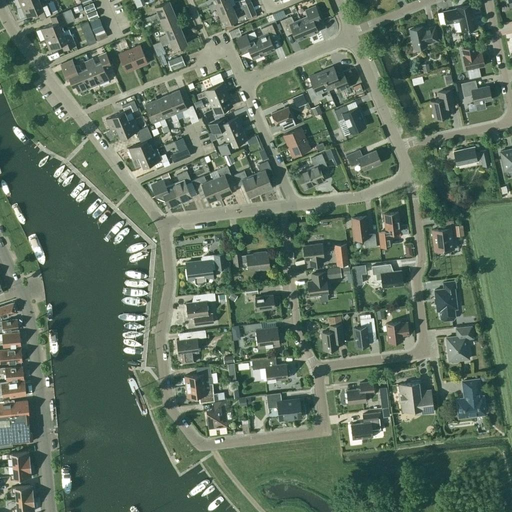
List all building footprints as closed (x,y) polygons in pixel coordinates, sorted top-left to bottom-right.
[(38,0),(35,0),(21,6),(25,16),(37,11),(39,17),(51,12),(47,2),(40,5),(38,0)] [(157,13),(149,16),(151,20),(173,11),(169,0),(154,6),(157,13)] [(220,0),(214,3),(218,13),(240,4),(238,0),(237,0),(231,3),(229,0),(220,0)] [(256,16),(250,0),(241,4),(248,19),(256,16)] [(85,12),(95,9),(92,3),(83,7),(85,12)] [(82,9),(80,4),(72,6),(74,12),(82,9)] [(242,9),(240,4),(218,13),(223,24),(237,18),(234,12),(242,9)] [(475,27),(470,4),(456,7),(456,8),(442,11),(445,23),(453,22),(455,32),(475,27)] [(299,19),(307,36),(318,32),(313,21),(320,18),(315,5),(304,10),(306,16),(299,19)] [(40,28),(44,38),(62,31),(59,25),(66,22),(74,19),(70,9),(62,12),(50,17),(52,23),(40,28)] [(88,20),(98,16),(95,11),(86,14),(88,20)] [(151,20),(153,25),(161,21),(163,27),(178,21),(173,11),(151,20)] [(438,25),(444,24),(441,12),(435,13),(438,25)] [(296,41),(307,36),(299,19),(293,21),(291,16),(279,20),(285,33),(291,30),(296,41)] [(89,22),(91,28),(101,24),(98,19),(89,22)] [(151,20),(142,24),(144,28),(153,25),(151,20)] [(158,37),(159,41),(160,41),(182,32),(178,21),(163,27),(166,34),(158,37)] [(101,24),(91,28),(94,34),(103,30),(101,24)] [(256,37),(264,55),(274,50),(270,39),(276,36),(271,24),(260,29),(263,34),(256,37)] [(437,40),(434,26),(422,29),(422,26),(409,29),(413,47),(426,45),(425,42),(437,40)] [(238,28),(228,32),(231,38),(241,34),(238,28)] [(95,41),(91,30),(84,33),(88,44),(95,41)] [(62,31),(44,38),(49,48),(61,43),(63,49),(75,44),(71,34),(64,37),(62,31)] [(96,41),(106,37),(104,32),(94,36),(96,41)] [(182,32),(160,41),(162,46),(169,42),(172,49),(186,43),(182,32)] [(253,59),(264,55),(256,37),(250,40),(247,34),(236,39),(241,51),(248,48),(253,59)] [(162,46),(160,41),(159,41),(152,44),(157,55),(164,52),(162,46)] [(128,49),(136,67),(147,63),(139,44),(128,49)] [(462,55),(465,69),(483,65),(480,51),(475,52),(474,46),(462,48),(463,55),(462,55)] [(125,72),(136,67),(128,49),(117,53),(125,72)] [(108,79),(105,71),(112,68),(105,51),(97,54),(100,62),(95,64),(92,58),(88,59),(98,83),(108,79)] [(181,55),(168,61),(172,71),(185,65),(181,55)] [(74,65),(71,59),(60,63),(66,77),(67,79),(69,78),(72,86),(75,85),(78,91),(88,87),(81,70),(78,63),(74,65)] [(98,83),(88,59),(84,61),(87,68),(81,70),(88,87),(98,83)] [(429,70),(427,63),(421,64),(422,71),(429,70)] [(321,71),(328,88),(336,85),(338,90),(348,86),(343,73),(337,76),(333,66),(321,71)] [(320,92),(328,88),(321,71),(309,76),(313,86),(306,89),(311,101),(322,97),(320,92)] [(451,74),(444,75),(446,84),(452,82),(451,74)] [(491,99),(488,85),(476,88),(474,80),(461,83),(463,96),(472,94),(474,103),(476,110),(486,108),(484,100),(491,99)] [(207,94),(209,101),(227,94),(222,82),(204,90),(202,84),(196,87),(198,93),(196,93),(198,98),(207,94)] [(430,101),(434,118),(448,115),(445,101),(451,100),(449,89),(438,91),(439,99),(430,101)] [(178,90),(167,94),(174,112),(181,109),(184,117),(188,115),(191,122),(198,119),(192,105),(186,107),(178,90)] [(452,92),(452,102),(467,102),(467,96),(460,97),(459,92),(452,92)] [(306,103),(302,93),(297,96),(301,105),(306,103)] [(167,94),(156,99),(163,117),(170,114),(173,121),(178,120),(174,112),(167,94)] [(227,94),(209,101),(212,108),(203,111),(205,116),(210,114),(214,112),(214,113),(222,109),(232,105),(227,94)] [(166,124),(163,117),(156,99),(144,104),(152,121),(159,119),(162,126),(166,124)] [(132,111),(137,109),(133,100),(121,105),(122,107),(130,104),(132,111)] [(110,129),(115,127),(115,126),(128,121),(125,114),(132,111),(130,104),(122,107),(123,110),(105,118),(110,129)] [(321,112),(317,104),(310,107),(313,115),(321,112)] [(349,132),(365,126),(357,106),(348,110),(346,105),(333,110),(338,120),(343,118),(349,132)] [(276,125),(292,118),(287,106),(271,113),(276,125)] [(210,114),(202,117),(204,123),(224,115),(222,109),(214,113),(214,112),(210,114)] [(221,128),(224,135),(241,128),(236,116),(227,120),(225,115),(208,123),(210,127),(212,132),(221,128)] [(135,131),(138,136),(149,131),(146,126),(138,129),(133,118),(128,121),(115,126),(115,127),(120,137),(135,131)] [(282,134),(287,145),(305,137),(300,126),(282,134)] [(246,139),(241,128),(224,135),(227,142),(218,145),(221,153),(222,153),(238,147),(237,143),(246,139)] [(149,131),(138,136),(140,142),(127,147),(132,158),(138,156),(137,156),(150,150),(146,140),(151,137),(149,131)] [(160,134),(151,137),(155,145),(163,142),(160,134)] [(305,137),(287,145),(292,156),(310,148),(305,137)] [(163,145),(164,151),(178,147),(176,141),(163,145)] [(324,148),(322,142),(314,145),(317,151),(324,148)] [(474,152),(473,146),(453,150),(456,165),(476,160),(481,159),(482,165),(489,164),(486,149),(479,151),(474,152)] [(335,157),(331,147),(325,149),(328,159),(335,157)] [(156,148),(150,150),(137,156),(138,156),(142,166),(160,159),(161,162),(167,159),(164,153),(159,155),(156,148)] [(511,148),(499,151),(504,170),(511,168),(511,148)] [(189,155),(187,149),(173,155),(175,161),(189,155)] [(363,169),(380,162),(375,150),(362,155),(359,149),(346,154),(350,166),(359,162),(363,169)] [(320,168),(326,165),(321,153),(310,157),(313,166),(298,172),(305,187),(324,179),(320,168)] [(253,174),(260,191),(271,187),(266,173),(271,171),(267,160),(256,164),(259,171),(253,174)] [(219,176),(212,179),(220,196),(231,192),(226,178),(231,176),(226,165),(216,169),(219,176)] [(172,184),(179,201),(191,197),(185,183),(191,181),(186,170),(176,174),(179,181),(172,184)] [(260,191),(253,174),(246,176),(243,170),(233,174),(238,185),(243,183),(249,196),(260,191)] [(220,196),(212,179),(206,181),(203,175),(193,179),(201,197),(206,195),(208,201),(220,196)] [(168,206),(179,201),(172,184),(165,186),(163,180),(152,184),(157,195),(162,193),(168,206)] [(399,231),(397,211),(383,213),(385,231),(378,231),(380,246),(390,245),(389,233),(399,231)] [(451,214),(438,216),(439,228),(431,229),(433,250),(453,248),(450,222),(452,222),(451,214)] [(367,234),(365,215),(351,217),(352,229),(352,238),(363,237),(364,246),(376,245),(374,233),(367,234)] [(462,224),(455,225),(456,235),(464,234),(462,224)] [(348,263),(345,242),(333,244),(336,264),(348,263)] [(303,245),(304,259),(309,258),(310,265),(322,264),(321,257),(323,257),(321,243),(303,245)] [(265,252),(265,251),(255,252),(255,253),(240,255),(240,252),(232,253),(233,265),(241,264),(241,263),(247,262),(248,270),(269,268),(267,251),(265,252)] [(200,257),(200,260),(185,262),(188,262),(188,266),(186,266),(187,280),(194,279),(194,282),(197,284),(203,284),(204,282),(205,281),(204,275),(205,275),(211,274),(212,277),(212,276),(211,269),(226,267),(224,252),(202,255),(200,257)] [(402,284),(400,270),(387,271),(386,263),(371,265),(372,274),(375,274),(375,279),(381,279),(382,287),(402,284)] [(349,274),(348,265),(339,266),(326,267),(327,278),(340,276),(340,275),(349,274)] [(311,273),(312,280),(307,281),(309,295),(318,293),(319,301),(327,300),(326,292),(327,292),(325,278),(324,279),(323,272),(311,273)] [(348,275),(348,287),(357,287),(356,275),(348,275)] [(455,287),(454,280),(443,282),(443,288),(434,289),(436,310),(439,310),(440,318),(443,320),(452,319),(454,316),(453,308),(456,308),(454,287),(455,287)] [(236,295),(231,291),(227,297),(233,300),(236,295)] [(197,294),(198,301),(185,302),(187,317),(193,316),(194,322),(196,324),(213,322),(212,315),(210,314),(207,314),(206,300),(214,299),(214,292),(197,294)] [(225,301),(224,293),(217,294),(218,301),(225,301)] [(272,294),(255,296),(256,309),(274,307),(272,294)] [(11,303),(0,306),(0,318),(2,318),(1,316),(15,312),(14,310),(15,308),(14,305),(12,304),(11,303)] [(384,318),(383,309),(375,310),(376,319),(384,318)] [(342,335),(341,323),(340,315),(328,316),(329,325),(330,331),(321,332),(323,349),(337,347),(335,336),(342,335)] [(374,331),(373,317),(359,318),(360,327),(353,328),(355,345),(368,344),(366,332),(374,331)] [(0,320),(0,325),(2,326),(2,330),(18,328),(17,326),(18,325),(18,322),(17,321),(16,319),(1,321),(0,320)] [(401,335),(408,334),(406,321),(399,322),(399,321),(385,323),(388,341),(402,339),(401,335)] [(243,324),(245,331),(255,330),(257,346),(278,344),(276,327),(261,329),(260,322),(243,324)] [(458,359),(468,358),(466,338),(472,337),(471,326),(455,328),(456,336),(446,337),(448,360),(451,360),(452,362),(458,361),(458,359)] [(196,337),(205,336),(204,329),(188,331),(189,338),(176,340),(178,354),(180,354),(181,363),(195,361),(194,352),(198,352),(196,337)] [(0,338),(2,338),(3,346),(19,345),(19,343),(20,342),(20,338),(18,337),(18,332),(2,333),(0,333),(0,338)] [(19,347),(0,349),(0,362),(21,360),(21,359),(22,357),(21,354),(20,353),(19,347)] [(285,363),(276,364),(275,357),(251,360),(252,369),(265,367),(266,380),(287,378),(285,363)] [(22,376),(23,375),(23,372),(22,371),(21,365),(0,367),(0,372),(5,372),(6,379),(22,378),(22,376)] [(185,386),(212,383),(209,365),(198,366),(199,373),(184,375),(185,386)] [(11,380),(0,381),(0,393),(1,393),(2,394),(9,393),(9,397),(25,394),(24,379),(12,381),(11,380)] [(482,396),(480,396),(478,379),(462,381),(463,392),(464,392),(465,398),(459,399),(461,399),(462,405),(459,405),(459,406),(461,406),(462,415),(478,414),(479,421),(477,421),(478,435),(486,434),(485,420),(483,420),(482,418),(482,413),(484,413),(482,396)] [(419,392),(417,380),(410,381),(410,382),(399,384),(402,410),(416,408),(417,413),(432,411),(430,391),(419,392)] [(372,387),(372,381),(359,382),(359,388),(346,390),(347,403),(365,401),(364,388),(372,387)] [(212,383),(185,386),(186,396),(201,395),(202,402),(224,399),(223,391),(213,392),(212,383)] [(279,418),(300,416),(298,399),(281,401),(280,392),(266,394),(267,407),(277,406),(279,418)] [(0,444),(31,441),(31,432),(29,433),(27,417),(28,417),(28,415),(29,414),(29,409),(27,409),(26,399),(25,399),(0,402),(0,444)] [(224,408),(228,407),(227,399),(213,401),(213,408),(205,409),(208,428),(226,425),(224,408)] [(380,411),(374,412),(362,414),(363,422),(350,424),(352,438),(372,436),(371,430),(382,429),(380,411)] [(12,457),(13,465),(30,463),(29,454),(26,454),(26,451),(7,453),(8,458),(12,457)] [(30,463),(13,465),(13,473),(9,473),(10,478),(29,477),(28,473),(31,473),(30,463)] [(15,491),(16,499),(33,497),(32,488),(30,488),(29,485),(11,486),(11,492),(15,491)] [(33,497),(16,499),(17,507),(13,507),(13,511),(16,511),(32,510),(31,507),(34,507),(33,497)]
